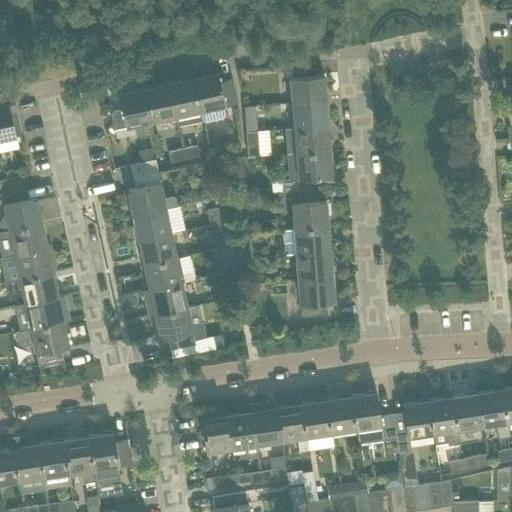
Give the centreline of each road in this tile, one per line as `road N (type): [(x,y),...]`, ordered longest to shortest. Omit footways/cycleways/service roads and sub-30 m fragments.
road 1 (residential): [(511,268),(486,27),(348,52),(378,364)]
road 2 (residential): [(111,393),(73,234),(80,198),(53,85)]
road 3 (residential): [(168,384),(378,364)]
road 4 (residential): [(378,364),(511,345)]
road 5 (residential): [(184,511),(168,384)]
